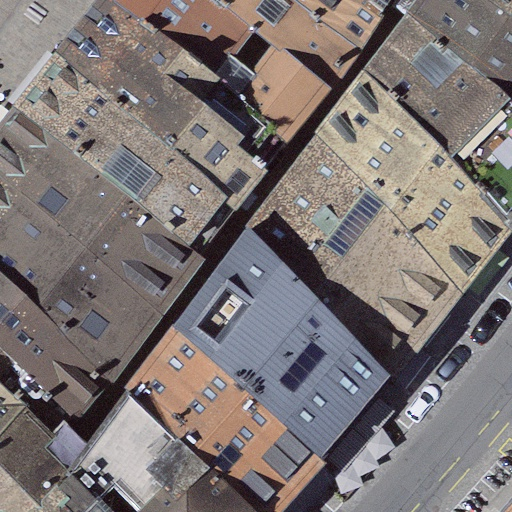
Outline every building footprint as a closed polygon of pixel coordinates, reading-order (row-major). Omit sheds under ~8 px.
[(180,0),(93,0),(83,15),(278,171),(318,112),(180,0)] [(180,0),(318,112),(353,62),(273,0),(180,0)] [(339,0),(273,0),(353,62),(376,30),(339,0)] [(339,0),(376,30),(398,0),(339,0)] [(511,32),(474,0),(437,0),(412,37),(511,122),(511,32)] [(511,0),(474,0),(511,32),(511,0)] [(83,15),(32,82),(230,242),(278,171),(83,15)] [(511,122),(412,37),(370,96),(511,230),(511,122)] [(230,242),(32,82),(0,123),(0,129),(201,279),(230,242)] [(511,230),(370,96),(316,168),(481,307),(511,265),(511,230)] [(0,259),(133,363),(201,279),(0,129),(0,259)] [(316,168),(248,265),(417,385),(481,307),(316,168)] [(0,388),(26,403),(32,394),(49,405),(55,397),(78,420),(133,363),(0,259),(0,388)] [(248,265),(176,357),(338,483),(417,385),(248,265)] [(176,357),(131,416),(242,511),(312,511),(338,483),(176,357)] [(0,456),(49,405),(32,394),(26,403),(0,388),(0,456)] [(0,456),(0,511),(59,511),(88,479),(74,467),(90,448),(76,435),(84,426),(78,420),(55,397),(49,405),(0,456)] [(88,479),(59,511),(242,511),(131,416),(97,455),(90,448),(74,467),(88,479)]
